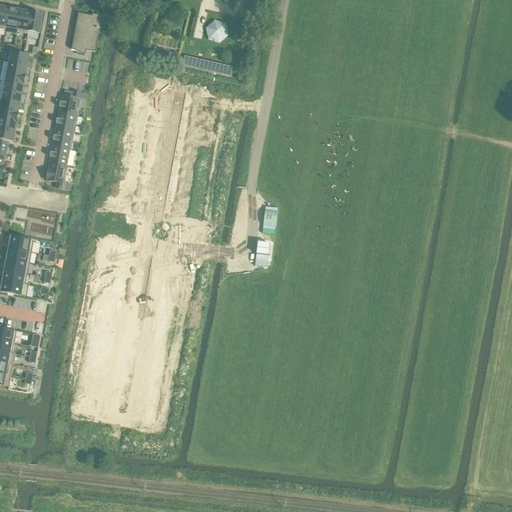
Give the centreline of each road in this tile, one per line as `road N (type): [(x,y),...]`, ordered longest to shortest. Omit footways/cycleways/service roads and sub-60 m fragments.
road 1 (residential): [(32,201),(69,0)]
road 2 (residential): [(154,227),(122,402)]
road 3 (residential): [(180,86),(154,227)]
road 4 (residential): [(32,201),(154,227)]
